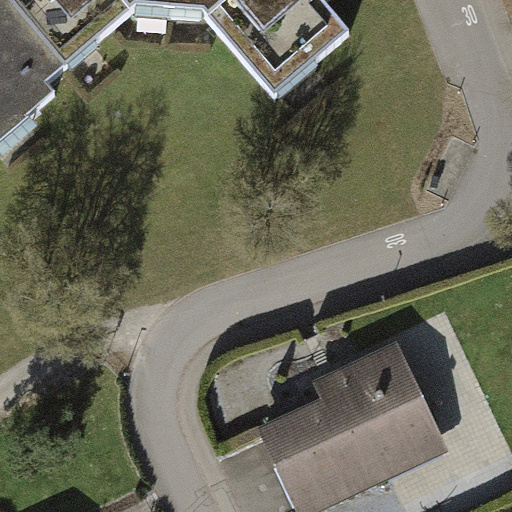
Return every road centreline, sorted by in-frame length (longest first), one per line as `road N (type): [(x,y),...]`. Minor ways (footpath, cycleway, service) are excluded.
road 1 (residential): [(452,0),(500,132),(486,195),(451,229),(214,310),(178,337),(158,404),(196,511)]
road 2 (track): [(0,392),(75,348),(214,310)]
